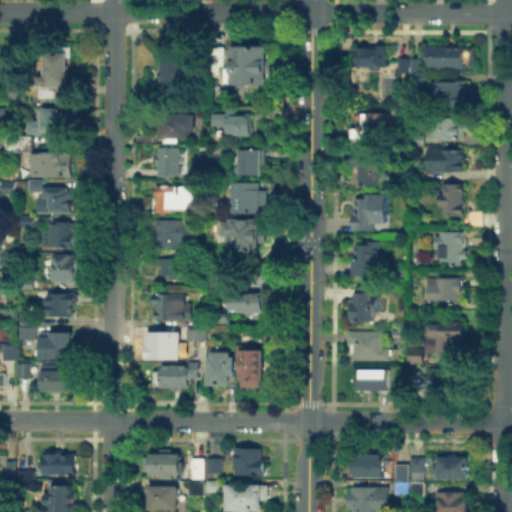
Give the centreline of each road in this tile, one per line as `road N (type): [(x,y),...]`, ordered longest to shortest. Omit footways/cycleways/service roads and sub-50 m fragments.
road 1 (residential): [(0,11),(511,14)]
road 2 (residential): [(112,511),(114,0)]
road 3 (residential): [(504,511),(506,0)]
road 4 (tertiary): [(309,422),(311,13)]
road 5 (residential): [(0,419),(309,422)]
road 6 (residential): [(309,422),(511,422)]
